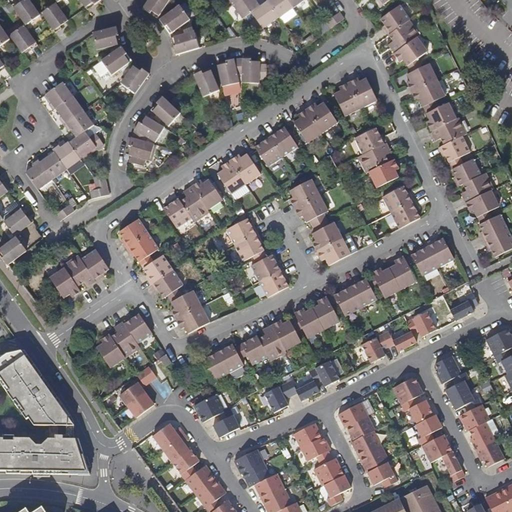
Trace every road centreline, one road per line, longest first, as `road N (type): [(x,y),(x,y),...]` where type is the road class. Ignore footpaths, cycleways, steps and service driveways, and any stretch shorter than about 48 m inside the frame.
road 1 (residential): [(314,283),(440,214),(376,67),(358,59),(103,228),(102,241),(130,285)]
road 2 (residential): [(12,161),(58,229),(123,186),(115,148),(121,116),(168,78)]
road 3 (residential): [(168,78),(212,51),(247,47),(298,67),(360,28),(339,0)]
road 4 (residential): [(130,285),(175,345),(314,283)]
road 5 (residential): [(511,474),(482,489),(418,357)]
road 6 (residential): [(104,449),(173,408),(214,452)]
road 7 (residential): [(345,511),(369,501),(321,405)]
road 8 (residential): [(114,1),(11,83)]
